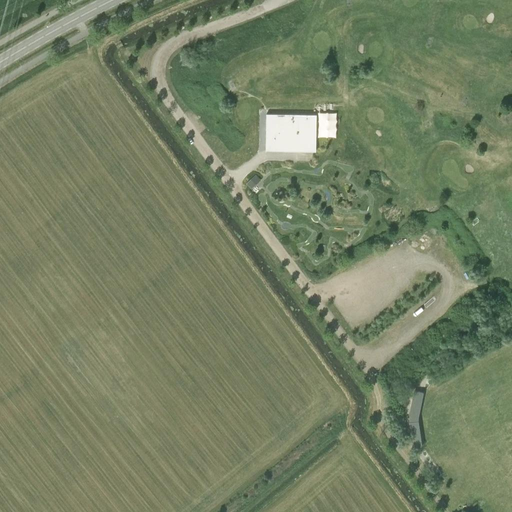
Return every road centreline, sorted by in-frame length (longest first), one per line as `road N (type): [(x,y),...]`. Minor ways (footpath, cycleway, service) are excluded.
road 1 (track): [(367,371),(384,427),(446,511)]
road 2 (secondary): [(114,0),(0,61)]
